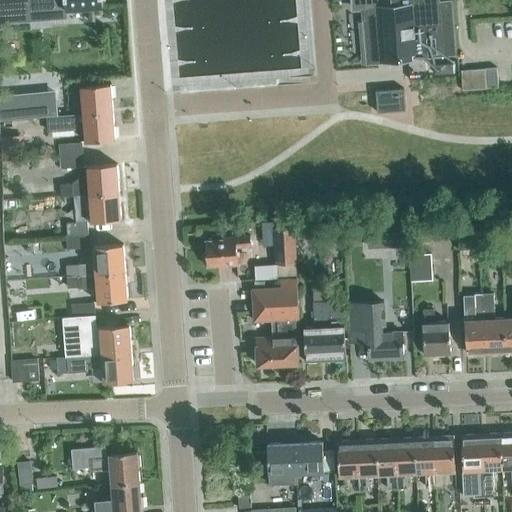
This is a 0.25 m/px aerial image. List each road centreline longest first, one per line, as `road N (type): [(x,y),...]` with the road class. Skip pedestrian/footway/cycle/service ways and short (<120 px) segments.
road 1 (residential): [(177,397),(144,0)]
road 2 (residential): [(511,383),(177,397)]
road 3 (residential): [(177,397),(0,405)]
